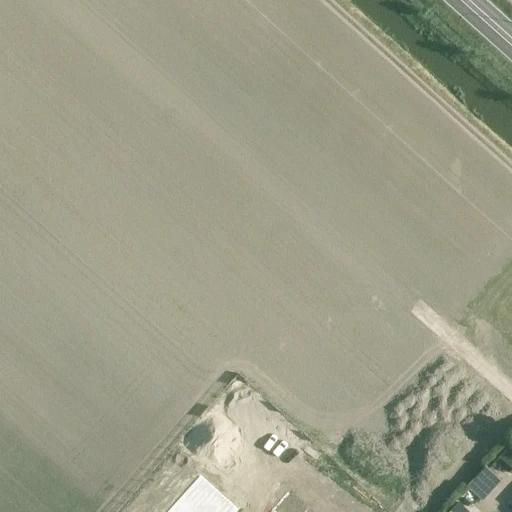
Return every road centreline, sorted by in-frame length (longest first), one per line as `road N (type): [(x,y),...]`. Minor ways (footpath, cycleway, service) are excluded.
road 1 (residential): [(331,511),(217,411)]
road 2 (track): [(511,393),(419,309)]
